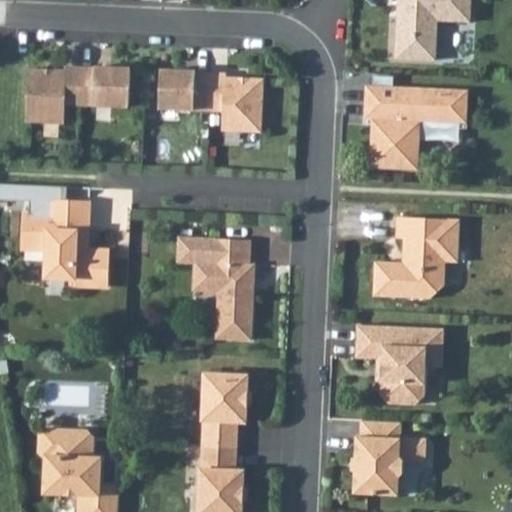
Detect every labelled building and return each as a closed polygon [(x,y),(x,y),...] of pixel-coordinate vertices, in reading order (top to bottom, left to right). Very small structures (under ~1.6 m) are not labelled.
[(412,0),(412,9),(405,16),(403,58),(443,60),(445,20),(477,21),(478,0),(412,0)] [(233,79),(233,75),(202,74),(202,73),(103,69),(103,71),(72,70),(72,73),(35,72),(33,124),(71,126),(72,107),(231,112),(230,131),(268,132),(270,79),(233,79)] [(472,90),(375,87),(374,115),(381,115),(379,164),(423,166),(425,117),(471,119),(472,90)] [(97,205),(58,203),(57,217),(33,217),(31,251),(55,252),(55,262),(55,264),(55,265),(56,267),(57,269),(57,270),(59,272),(59,273),(60,274),(62,276),(64,277),(66,278),(68,279),(70,279),(72,280),(80,280),(80,287),(114,288),(116,253),(90,251),(90,242),(95,241),(97,205)] [(467,218),(404,215),(403,236),(411,236),(410,250),(415,255),(415,261),(410,261),(382,260),(381,294),(437,296),(451,284),(452,260),(460,260),(461,240),(466,240),(467,218)] [(258,239),(186,236),(185,262),(202,262),(201,290),(226,291),(224,338),(260,340),(261,294),(258,290),(258,280),(262,280),(263,262),(257,262),(258,239)] [(55,264),(54,279),(72,280),(70,279),(68,279),(66,278),(64,277),(62,276),(60,274),(59,273),(59,272),(57,270),(57,269),(56,267),(55,265),(55,264)] [(451,327),(365,323),(363,356),(384,357),(389,357),(388,380),(388,392),(397,401),(423,403),(432,394),(433,364),(450,365),(451,327)] [(212,371),(210,442),(244,443),(245,419),(253,420),(253,406),(259,402),(259,391),(254,386),(255,373),(212,371)] [(409,418),(369,416),(368,433),(364,432),(362,489),(407,491),(407,473),(411,469),(412,456),(408,452),(409,418)] [(86,511),(125,511),(127,483),(107,482),(108,454),(100,454),(101,434),(95,427),(55,426),(49,431),(48,447),(54,454),(52,489),(71,489),(75,485),(85,486),(85,490),(87,490),(86,511)] [(244,443),(210,442),(206,511),(249,511),(250,502),(255,497),(255,487),(251,481),(251,468),(244,468),(244,443)]
